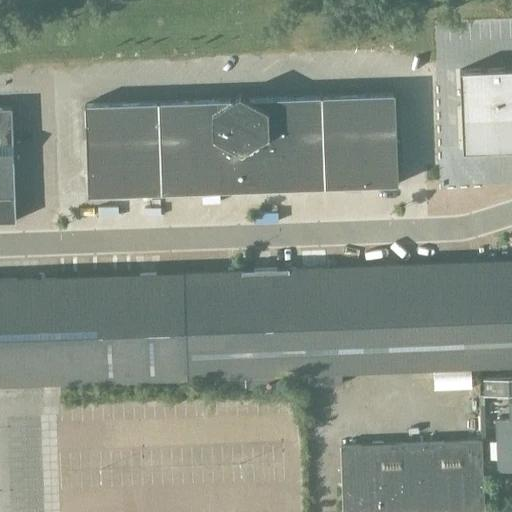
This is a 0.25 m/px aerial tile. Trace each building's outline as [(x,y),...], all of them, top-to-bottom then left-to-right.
[(511,67),(459,69),(462,150),(511,147),(511,67)] [(324,186),(397,184),(395,129),(394,92),(321,95),(324,186)] [(252,189),(248,97),(247,97),(243,95),(236,95),(232,98),(84,103),(86,140),(85,140),(87,194),(252,189)] [(252,189),(324,186),(321,95),(248,97),(252,189)] [(0,220),(15,220),(11,106),(0,106),(0,220)] [(388,188),(356,189),(356,198),(366,197),(366,214),(389,213),(388,188)] [(301,267),(230,270),(233,375),(234,375),(235,387),(278,385),(277,373),(281,373),(302,372),(307,372),(308,384),(341,383),(340,371),(328,371),(324,266),(325,266),(324,249),(300,250),(301,267)] [(511,364),(511,259),(391,264),(395,369),(511,364)] [(328,371),(340,371),(395,369),(391,264),(325,266),(324,266),(328,371)] [(230,270),(42,277),(46,382),(233,375),(230,270)] [(0,383),(46,382),(42,277),(0,278),(0,383)] [(511,392),(511,375),(485,376),(486,393),(511,392)] [(476,414),(477,379),(424,379),(424,389),(463,389),(463,414),(476,414)] [(511,400),(509,401),(509,419),(495,419),(497,471),(511,470),(511,400)] [(458,511),(484,511),(484,503),(481,439),(340,444),(342,511),(458,511)]
